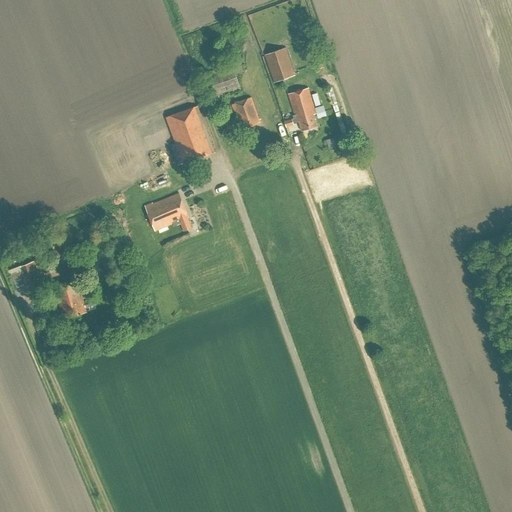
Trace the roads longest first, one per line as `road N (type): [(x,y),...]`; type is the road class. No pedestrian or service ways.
road 1 (track): [(423,511),(292,156)]
road 2 (track): [(100,511),(0,273)]
road 3 (track): [(111,511),(22,298)]
